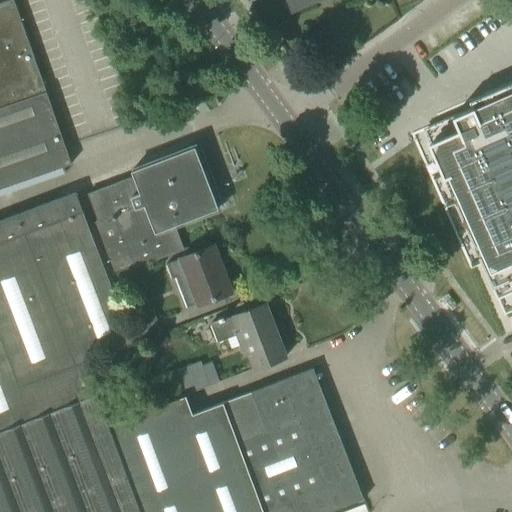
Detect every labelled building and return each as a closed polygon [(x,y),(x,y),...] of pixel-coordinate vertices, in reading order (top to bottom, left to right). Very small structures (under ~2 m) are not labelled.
[(0,188),(72,163),(13,0),(7,0),(0,2),(0,188)] [(429,85),(445,81),(440,65),(425,69),(429,85)] [(460,130),(430,143),(444,176),(452,173),(457,183),(448,186),(456,204),(464,200),(468,210),(461,213),(468,231),(476,228),(481,238),(473,240),(505,313),(511,309),(511,81),(486,93),(489,100),(453,115),(460,130)] [(217,185),(243,179),(238,159),(223,163),(216,136),(205,138),(217,185)] [(404,153),(419,183),(432,177),(417,147),(404,153)] [(0,511),(119,511),(31,279),(196,217),(178,169),(176,167),(175,165),(172,164),(170,164),(168,164),(12,223),(22,250),(0,257),(0,511)] [(175,277),(187,307),(196,304),(196,305),(231,291),(213,245),(166,263),(171,278),(175,277)] [(230,347),(239,344),(276,330),(265,303),(209,324),(217,342),(226,339),(230,347)] [(129,320),(138,342),(162,332),(153,309),(129,320)] [(276,330),(239,344),(243,356),(247,355),(252,369),(286,356),(276,330)] [(176,370),(186,395),(219,381),(211,362),(202,365),(200,361),(176,370)] [(142,511),(328,511),(364,498),(313,367),(193,414),(186,395),(109,424),(142,511)] [(449,453),(460,444),(421,394),(410,403),(449,453)]
